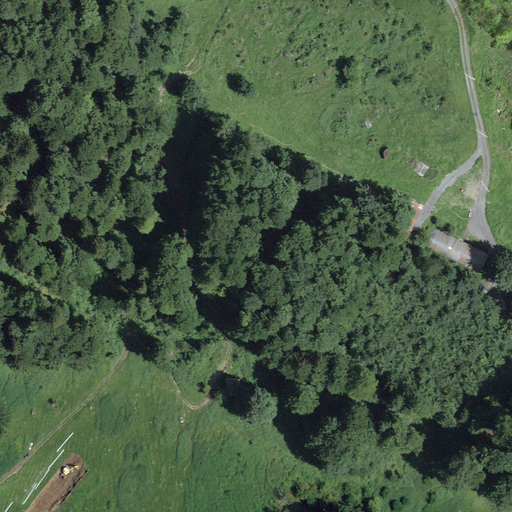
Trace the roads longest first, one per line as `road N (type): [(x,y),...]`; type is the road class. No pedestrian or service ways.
road 1 (track): [(482,226),(486,160),(464,32),(449,0)]
road 2 (track): [(412,243),(429,205),(483,143)]
